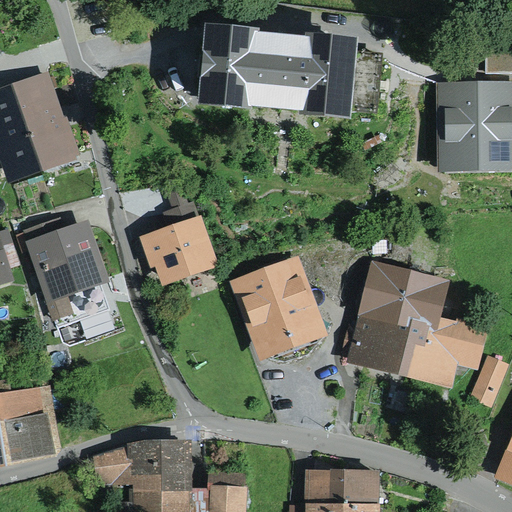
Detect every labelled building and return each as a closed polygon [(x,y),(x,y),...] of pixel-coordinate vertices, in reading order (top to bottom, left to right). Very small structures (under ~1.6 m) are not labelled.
[(344,115),(345,110),(375,113),(380,57),(350,54),(350,49),(311,45),(311,48),(252,42),(252,40),(211,36),(205,101),(246,105),(246,103),(305,108),(305,111),(344,115)] [(511,51),(487,52),(487,72),(511,71),(511,51)] [(57,87),(53,77),(13,91),(39,165),(63,157),(41,93),(57,87)] [(444,166),(511,165),(511,103),(511,90),(443,91),(444,166)] [(0,128),(15,173),(39,165),(13,91),(0,95),(0,128)] [(166,213),(171,228),(196,219),(191,204),(187,206),(181,190),(169,194),(174,210),(166,213)] [(35,247),(51,294),(99,278),(82,231),(60,238),(55,223),(30,232),(17,237),(22,252),(35,247)] [(160,261),(166,279),(210,263),(196,224),(147,241),(155,263),(160,261)] [(0,284),(10,281),(5,269),(18,265),(13,247),(0,251),(0,284)] [(313,331),(291,270),(244,287),(266,349),(313,331)] [(377,272),(356,358),(406,370),(412,344),(416,345),(429,338),(432,325),(430,324),(439,288),(377,272)] [(447,324),(446,328),(432,325),(429,338),(416,345),(412,344),(406,370),(444,380),(450,354),(475,360),(483,332),(447,324)] [(490,361),(474,396),(489,405),(504,367),(490,361)] [(10,397),(8,383),(0,383),(0,426),(2,439),(0,439),(0,450),(2,460),(50,451),(46,429),(53,428),(50,410),(43,412),(39,392),(10,397)] [(110,480),(140,479),(140,489),(183,489),(183,445),(135,446),(107,454),(108,457),(96,458),(98,484),(110,483),(110,480)] [(348,472),(348,479),(333,479),(333,504),(375,506),(376,478),(361,478),(361,473),(348,472)] [(214,475),(211,511),(239,511),(242,477),(214,475)] [(312,511),(374,511),(375,506),(333,504),(333,479),(313,478),(312,511)] [(138,511),(183,511),(183,489),(140,489),(138,511)]
